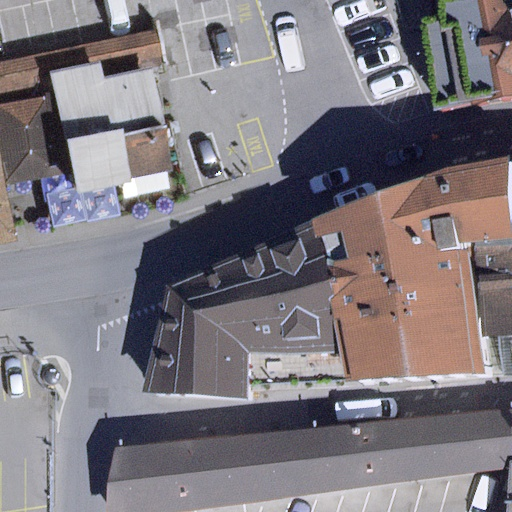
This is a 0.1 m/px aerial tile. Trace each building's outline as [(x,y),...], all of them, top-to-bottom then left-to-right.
[(427,0),(400,0),(403,20),(430,16),(427,0)] [(511,0),(442,0),(444,19),(420,22),(434,109),(511,97),(511,0)] [(145,34),(0,59),(0,101),(41,93),(90,84),(88,69),(137,60),(150,58),(145,34)] [(110,175),(101,131),(149,121),(137,60),(88,69),(90,84),(41,93),(48,132),(42,133),(50,173),(53,186),(110,175)] [(41,93),(0,101),(0,183),(50,173),(42,133),(48,132),(41,93)] [(101,131),(110,175),(158,166),(149,121),(101,131)] [(511,241),(511,158),(457,170),(318,221),(341,348),(347,381),(480,374),(474,337),(463,245),(511,241)] [(341,348),(318,221),(162,283),(140,393),(242,397),(241,351),(341,348)] [(511,241),(463,245),(474,337),(511,335),(511,241)] [(107,511),(152,511),(510,465),(511,465),(511,408),(117,448),(107,511)]
